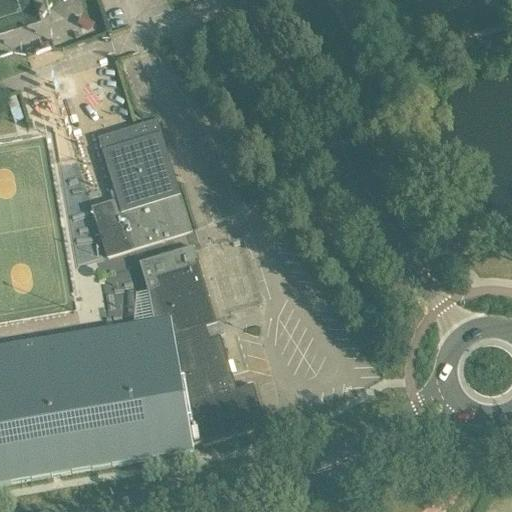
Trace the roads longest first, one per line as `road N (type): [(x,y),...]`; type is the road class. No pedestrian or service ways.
road 1 (residential): [(463,337),(232,0)]
road 2 (secondary): [(260,485),(284,488),(352,468),(467,410)]
road 3 (secondary): [(448,384),(344,451),(260,485)]
road 4 (secondary): [(114,511),(260,485)]
